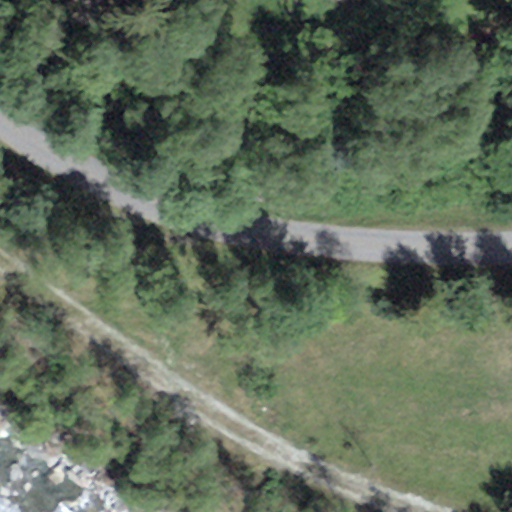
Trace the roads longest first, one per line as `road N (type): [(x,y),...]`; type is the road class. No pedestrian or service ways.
road 1 (unclassified): [(511,248),(324,243),(193,221),(118,193),(0,117)]
road 2 (track): [(0,250),(288,440),(431,511)]
